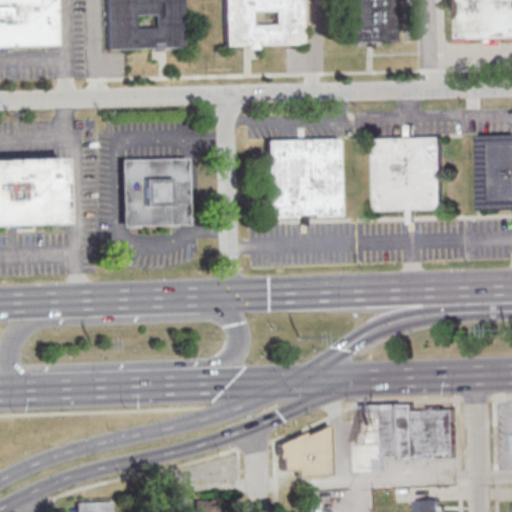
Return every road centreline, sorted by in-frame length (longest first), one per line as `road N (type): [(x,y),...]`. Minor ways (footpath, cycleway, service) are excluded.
road 1 (trunk): [(42,368),(217,360),(235,345),(228,295),(199,316),(24,326),(10,339),(7,367),(17,390),(42,368)]
road 2 (residential): [(511,88),(0,99)]
road 3 (trunk): [(0,510),(55,480),(213,440),(364,378)]
road 4 (trunk): [(293,381),(201,419),(90,444),(0,478)]
road 5 (trunk): [(450,287),(172,296)]
road 6 (trunk): [(511,309),(385,326),(293,381)]
road 7 (residential): [(228,295),(223,97)]
road 8 (trunk): [(21,390),(205,383)]
road 9 (trunk): [(172,296),(0,302)]
road 10 (trunk): [(364,378),(511,373)]
road 11 (residential): [(477,511),(472,375)]
